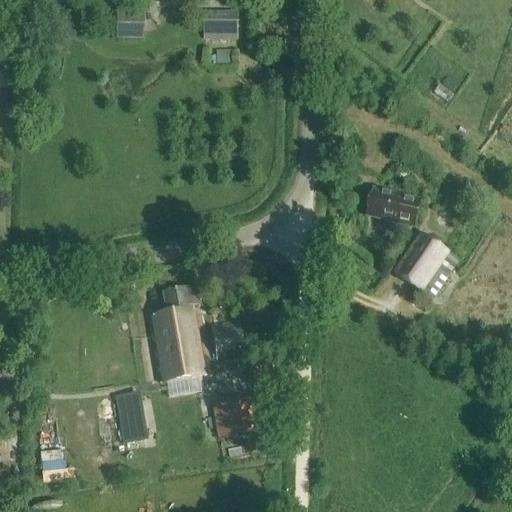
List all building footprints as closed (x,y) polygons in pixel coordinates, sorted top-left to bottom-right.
[(115,12),(115,41),(144,41),(144,12),(115,12)] [(234,13),(201,12),(200,40),(234,41),(234,13)] [(222,48),(221,65),(238,65),(238,49),(222,48)] [(421,205),(404,201),(406,198),(373,189),(365,219),(397,227),(398,225),(415,229),(421,205)] [(459,263),(422,237),(395,276),(420,294),(423,290),(435,298),(459,263)] [(192,308),(199,306),(196,288),(161,294),(165,316),(148,320),(160,384),(205,376),(192,308)] [(210,326),(215,363),(242,358),(239,322),(210,326)] [(144,442),(139,412),(149,410),(147,396),(137,397),(136,393),(114,397),(122,446),(144,442)] [(265,433),(259,399),(213,407),(219,441),(265,433)]
